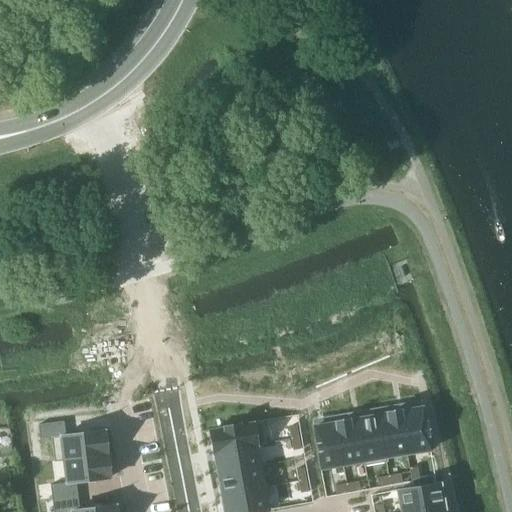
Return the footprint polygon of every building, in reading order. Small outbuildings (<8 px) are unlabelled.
[(424,408),(402,412),(410,455),(432,451),(424,408)] [(402,412),(381,416),(388,459),(410,455),(402,412)] [(381,416),(359,420),(367,462),(388,459),(381,416)] [(347,422),(338,423),(346,466),(367,462),(359,420),(347,422)] [(62,422),(37,425),(39,439),(61,436),(64,460),(105,455),(102,431),(64,436),(62,422)] [(252,423),(209,431),(213,453),(256,446),(252,423)] [(338,423),(316,427),(323,470),(334,468),(346,466),(338,423)] [(297,426),(289,427),(291,439),(299,438),(297,426)] [(299,438),(291,439),(292,451),(300,450),(299,438)] [(256,446),(213,453),(216,474),(259,467),(256,446)] [(67,483),(49,485),(51,499),(77,496),(75,482),(107,478),(105,455),(64,460),(67,483)] [(259,467),(216,474),(220,496),(263,488),(259,467)] [(417,468),(409,469),(411,481),(419,479),(417,468)] [(304,469),(296,471),(298,482),(306,481),(304,469)] [(401,475),(389,477),(390,484),(402,483),(401,475)] [(389,477),(377,478),(378,486),(390,484),(389,477)] [(306,481),(298,482),(300,494),(308,493),(306,481)] [(358,482),(346,484),(348,492),(359,490),(358,482)] [(346,484),(334,486),(336,494),(348,492),(346,484)] [(440,484),(398,491),(401,511),(408,511),(443,506),(440,484)] [(263,488),(220,496),(222,511),(258,511),(267,511),(263,488)] [(77,496),(51,499),(52,511),(63,511),(73,511),(72,511),(115,511),(114,506),(79,510),(77,496)]
